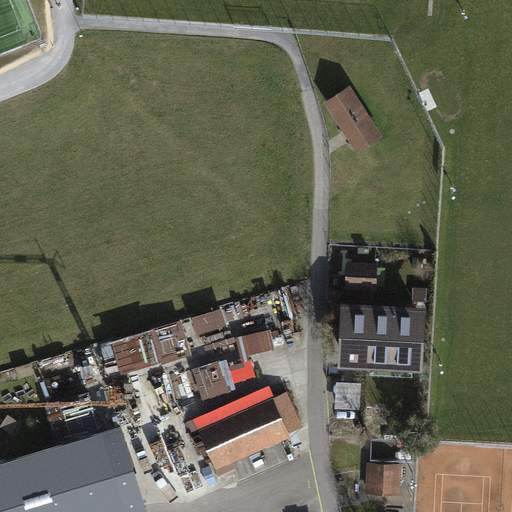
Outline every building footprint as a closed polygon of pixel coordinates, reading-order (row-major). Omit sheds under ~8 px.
[(378,135),(348,89),(329,101),(359,147),(378,135)] [(374,265),(349,264),(349,284),(374,285),(374,265)] [(220,309),(189,318),(194,334),(224,326),(220,309)] [(419,312),(347,309),(345,356),(417,359),(419,312)] [(175,326),(110,344),(117,367),(154,357),(155,362),(183,354),(175,326)] [(272,328),(242,334),(248,362),(231,366),(234,382),(257,377),(253,356),(276,351),(272,328)] [(217,362),(191,370),(199,399),(225,391),(217,362)] [(359,382),(337,381),(336,406),(357,407),(359,382)] [(282,394),(203,428),(218,463),(297,428),(282,394)] [(103,434),(0,465),(0,511),(123,511),(125,511),(103,434)] [(398,464),(370,462),(368,491),(396,492),(398,464)]
